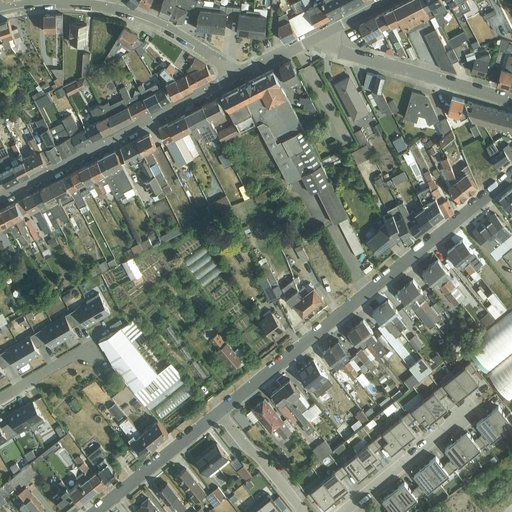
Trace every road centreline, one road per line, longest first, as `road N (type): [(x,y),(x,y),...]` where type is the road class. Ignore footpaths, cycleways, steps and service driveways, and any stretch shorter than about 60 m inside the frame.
road 1 (residential): [(218,412),(511,175)]
road 2 (residential): [(231,78),(0,199)]
road 3 (residential): [(323,34),(338,51),(511,101)]
road 4 (residential): [(51,0),(136,14),(175,31),(231,78)]
road 5 (residential): [(96,511),(218,412)]
road 6 (residential): [(343,511),(461,415)]
road 7 (residential): [(218,412),(302,511)]
